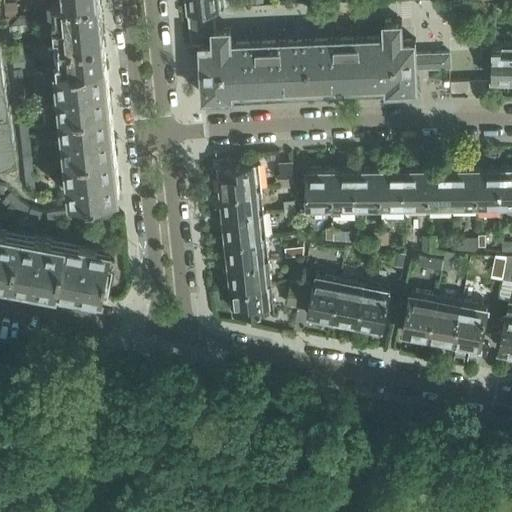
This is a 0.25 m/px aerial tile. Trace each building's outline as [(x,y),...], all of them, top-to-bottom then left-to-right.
[(100,0),(53,0),(55,20),(102,14),(100,0)] [(224,0),(186,0),(187,0),(189,0),(189,9),(214,7),(225,6),(224,0)] [(214,7),(189,9),(193,42),(202,42),(203,95),(234,93),(233,88),(388,81),(388,87),(418,86),(417,66),(450,64),(450,51),(416,52),(415,37),(403,38),(402,18),(385,19),(386,34),(231,40),(230,25),(215,26),(214,7)] [(21,14),(12,24),(30,22),(29,14),(21,14)] [(104,36),(102,14),(55,20),(58,41),(104,36)] [(30,22),(12,24),(10,26),(11,33),(31,30),(30,24),(30,22)] [(106,58),(104,36),(58,41),(60,63),(106,58)] [(511,40),(493,40),(493,77),(503,77),(505,79),(511,79),(511,40)] [(0,163),(18,161),(0,42),(0,163)] [(57,64),(59,85),(109,80),(106,58),(60,63),(57,64)] [(59,85),(61,107),(111,102),(109,80),(59,85)] [(111,102),(61,107),(64,129),(113,124),(111,102)] [(64,129),(66,151),(115,146),(113,124),(64,129)] [(66,151),(68,173),(117,168),(115,146),(66,151)] [(25,161),(27,186),(36,185),(33,160),(25,161)] [(280,163),(282,185),(294,183),(292,161),(280,163)] [(219,177),(220,191),(261,187),(258,162),(219,166),(220,175),(219,177)] [(511,164),(501,165),(502,207),(511,206),(511,164)] [(429,168),(430,208),(454,207),(454,165),(440,165),(438,167),(429,168)] [(465,165),(454,165),(454,207),(478,207),(477,167),(468,167),(465,165)] [(486,167),(477,167),(478,207),(502,207),(501,165),(488,165),(486,167)] [(358,208),(357,166),(344,166),(341,169),(333,169),(334,209),(358,208)] [(369,166),(357,166),(358,208),(382,208),(382,168),(371,168),(369,166)] [(390,168),(382,168),(382,208),(406,208),(405,166),(392,166),(390,168)] [(430,208),(429,168),(419,168),(417,166),(405,166),(406,208),(430,208)] [(334,209),(333,169),(323,169),(321,167),(311,167),(310,169),(307,169),(308,209),(334,209)] [(117,168),(68,173),(71,196),(120,190),(117,168)] [(224,209),(225,214),(264,210),(261,187),(220,191),(222,207),(224,209)] [(27,214),(40,218),(43,211),(32,206),(22,200),(12,191),(6,197),(16,207),(27,214)] [(93,206),(94,218),(116,216),(115,204),(93,206)] [(296,206),(285,208),(286,216),(297,215),(296,206)] [(67,209),(68,217),(83,215),(82,208),(67,209)] [(68,217),(67,209),(48,211),(49,218),(68,217)] [(224,225),(225,238),(266,234),(264,210),(225,214),(225,223),(224,225)] [(0,276),(12,279),(21,231),(0,226),(0,276)] [(12,279),(35,283),(44,235),(21,231),(12,279)] [(229,257),(230,261),(269,257),(266,234),(225,238),(227,254),(229,257)] [(35,283),(58,287),(67,239),(44,235),(35,283)] [(430,249),(439,250),(439,235),(430,235),(430,249)] [(67,239),(58,287),(80,292),(90,244),(67,239)] [(90,244),(80,292),(104,296),(105,286),(109,287),(117,249),(90,244)] [(492,277),(503,279),(508,255),(496,254),(492,277)] [(440,269),(442,259),(422,255),(420,265),(440,269)] [(511,255),(508,255),(503,279),(511,280),(511,255)] [(229,271),(230,286),(272,282),(269,257),(230,261),(230,268),(229,271)] [(315,316),(333,319),(341,277),(315,272),(313,284),(304,282),(300,305),(308,307),(307,312),(315,314),(315,316)] [(341,277),(333,319),(358,324),(366,282),(341,277)] [(287,302),(300,305),(304,282),(292,280),(287,302)] [(272,282),(230,286),(232,300),(234,303),(235,311),(250,309),(250,314),(261,313),(261,312),(275,310),(272,282)] [(366,282),(358,324),(376,328),(376,326),(384,327),(392,287),(366,282)] [(411,334),(430,337),(438,292),(412,287),(404,330),(411,331),(411,334)] [(430,337),(455,342),(463,297),(438,292),(430,337)] [(463,297),(455,342),(473,346),(474,343),(481,344),(489,302),(463,297)] [(509,352),(511,352),(511,299),(509,299),(500,347),(509,349),(509,352)]
